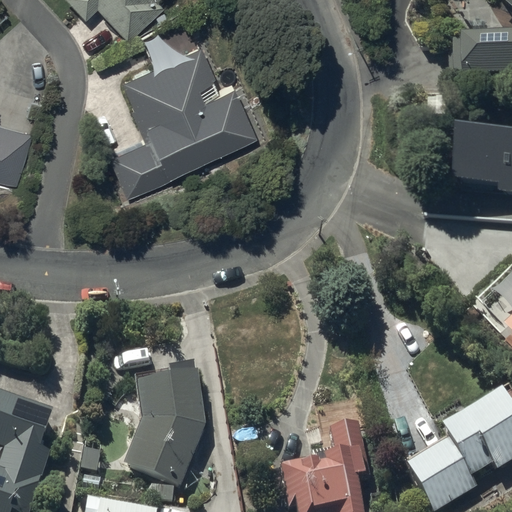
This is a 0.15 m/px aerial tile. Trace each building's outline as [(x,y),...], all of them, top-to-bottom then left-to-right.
[(67,0),(84,17),(96,6),(128,40),(163,7),(156,0),(67,0)] [(511,44),(451,50),(454,92),(511,85),(511,0),(496,0),(511,12),(511,44)] [(168,176),(254,136),(233,84),(217,91),(212,79),(214,78),(199,44),(120,80),(133,108),(130,110),(143,139),(108,156),(127,198),(169,178),(168,176)] [(0,181),(15,186),(30,132),(0,122),(0,181)] [(511,142),(469,140),(466,196),(508,198),(507,204),(511,204),(511,142)] [(124,470),(180,494),(206,435),(199,387),(138,397),(143,429),(124,470)] [(409,482),(429,511),(447,511),(478,493),(473,486),(495,472),(499,479),(511,470),(511,411),(507,403),(445,443),(452,454),(409,482)] [(0,511),(33,511),(51,461),(43,459),(55,425),(0,405),(0,456),(5,458),(0,470),(0,511)] [(362,511),(358,491),(372,488),(360,435),(331,442),(337,469),(325,471),(327,480),(318,482),(316,474),(281,482),(287,511),(362,511)]
